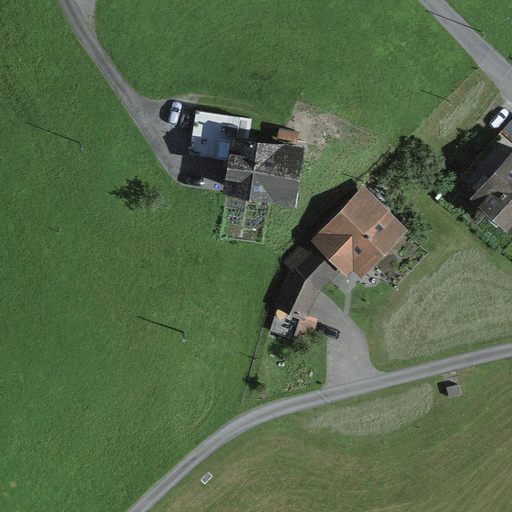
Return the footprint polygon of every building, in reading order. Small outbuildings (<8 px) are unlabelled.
[(242,139),(236,189),(298,196),(304,146),(242,139)] [(511,159),(483,191),(511,218),(511,159)] [(367,185),(318,234),(351,267),(361,257),(370,266),(409,226),(367,185)] [(332,275),(312,254),(294,272),(281,302),(308,314),(320,286),(332,275)] [(317,317),(293,311),(288,333),(312,339),(317,317)] [(459,383),(447,386),(449,395),(461,393),(459,383)]
